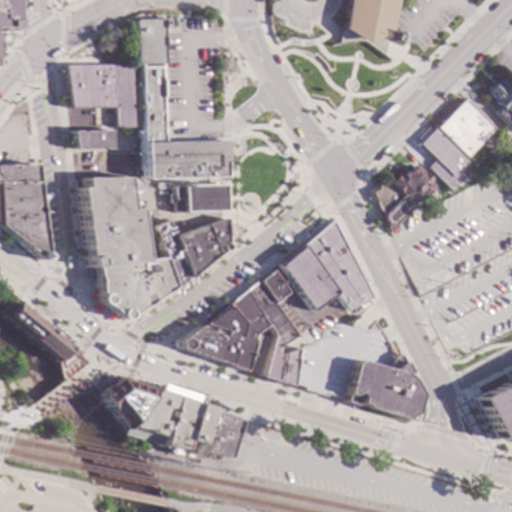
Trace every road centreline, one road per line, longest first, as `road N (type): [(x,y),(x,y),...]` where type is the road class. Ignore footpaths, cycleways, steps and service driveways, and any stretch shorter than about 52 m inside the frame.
road 1 (secondary): [(440,458),(442,389),(333,179)]
road 2 (tertiary): [(511,3),(333,179)]
road 3 (residential): [(67,254),(43,47)]
road 4 (residential): [(285,220),(144,328)]
road 5 (tertiary): [(440,458),(281,410)]
road 6 (secondary): [(254,52),(333,179)]
